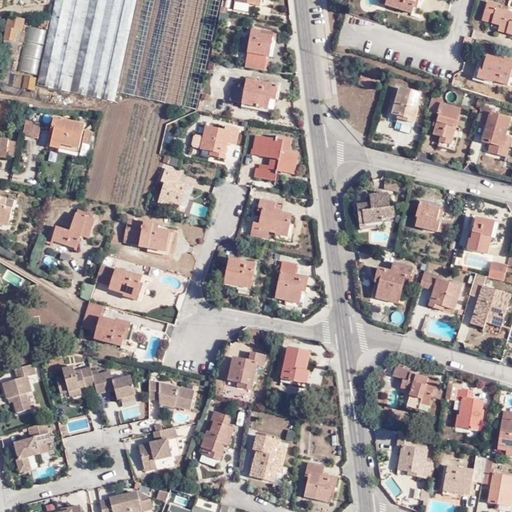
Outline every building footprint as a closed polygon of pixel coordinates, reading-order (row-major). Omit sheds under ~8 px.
[(54,0),(38,96),(114,110),(133,0),(54,0)] [(125,93),(144,0),(139,0),(118,92),(125,93)] [(155,0),(144,0),(125,93),(134,95),(155,0)] [(155,0),(134,95),(149,99),(171,0),(155,0)] [(187,0),(171,0),(149,99),(165,102),(187,0)] [(187,0),(165,102),(180,106),(204,0),(187,0)] [(220,0),(204,0),(180,106),(197,109),(220,0)] [(235,0),(234,7),(246,9),(248,2),(261,4),(261,0),(235,0)] [(387,0),(386,6),(412,14),(415,4),(418,5),(419,0),(387,0)] [(509,28),(507,33),(511,34),(511,13),(497,9),(498,5),(488,2),(483,20),(501,25),(509,28)] [(7,56),(17,58),(21,43),(15,42),(18,30),(23,31),(25,20),(11,16),(4,49),(8,50),(7,56)] [(19,70),(39,75),(48,32),(28,27),(19,70)] [(270,58),(271,59),(275,39),(262,36),(262,33),(254,32),(249,54),(247,68),(264,71),(267,58),(270,58)] [(492,81),(507,85),(511,68),(511,64),(486,58),(484,67),(481,66),(477,79),(492,83),(492,81)] [(14,87),(35,91),(38,79),(17,74),(14,87)] [(360,86),(373,90),(375,82),(362,78),(360,86)] [(232,103),(243,105),(270,110),(272,97),(278,98),(280,84),(267,82),(267,84),(247,81),(246,90),(235,88),(232,103)] [(391,117),(413,123),(418,108),(416,107),(420,92),(400,86),(391,117)] [(270,110),(243,105),(243,110),(275,116),(278,98),(272,97),(270,110)] [(444,101),(435,98),(431,112),(440,115),(435,136),(442,138),(441,142),(452,145),(463,111),(442,105),(444,101)] [(493,110),(484,108),(480,122),(486,124),(490,125),(488,131),(484,130),(481,142),(489,144),(487,151),(505,156),(506,156),(509,148),(504,146),(507,136),(505,135),(510,119),(492,113),(493,110)] [(49,142),(77,148),(82,125),(51,118),(46,142),(49,142)] [(21,136),(28,138),(31,123),(24,122),(21,136)] [(39,125),(31,123),(28,138),(36,139),(39,125)] [(215,154),(226,156),(229,142),(237,144),(241,129),(228,126),(228,129),(208,125),(203,147),(216,150),(215,154)] [(90,131),(81,129),(78,142),(88,144),(90,131)] [(272,167),(284,169),(284,165),(294,167),(297,154),(291,152),(294,139),(278,135),(277,139),(265,136),(265,138),(259,137),(257,150),(262,150),(261,155),(273,158),(272,167)] [(7,157),(15,158),(18,142),(9,141),(9,139),(1,138),(0,145),(0,158),(6,159),(7,157)] [(76,153),(77,148),(49,142),(48,147),(76,153)] [(293,174),(294,167),(284,165),(284,169),(283,172),(293,174)] [(256,177),(277,181),(279,172),(258,168),(256,177)] [(169,203),(183,207),(189,187),(180,184),(183,175),(167,170),(163,184),(166,185),(160,203),(168,206),(169,203)] [(398,184),(385,182),(383,190),(397,193),(397,192),(398,186),(398,184)] [(370,203),(362,204),(364,224),(381,222),(381,220),(392,218),(394,218),(393,207),(389,207),(387,193),(370,195),(370,203)] [(6,208),(8,200),(0,198),(0,224),(10,227),(13,210),(6,208)] [(15,202),(8,200),(6,208),(13,210),(15,202)] [(256,236),(272,238),(273,231),(281,232),(281,234),(291,236),(295,213),(285,211),(278,210),(279,202),(264,200),(262,211),(266,212),(264,222),(258,221),(256,236)] [(287,204),(279,202),(278,210),(285,211),(287,204)] [(206,217),(208,206),(193,203),(191,214),(206,217)] [(418,227),(450,235),(453,222),(444,220),(445,211),(432,208),(432,205),(422,203),(418,217),(421,218),(418,227)] [(382,226),(381,222),(364,224),(362,204),(358,205),(360,228),(382,226)] [(77,211),(76,215),(93,221),(94,217),(77,211)] [(93,221),(76,215),(70,233),(57,229),(52,242),(77,250),(82,237),(90,239),(96,222),(93,221)] [(154,228),(155,224),(130,219),(125,241),(141,244),(140,247),(167,252),(171,231),(159,229),(154,228)] [(468,250),(488,255),(496,224),(478,219),(473,241),(471,240),(468,250)] [(242,288),(253,290),(256,274),(260,275),(262,267),(233,261),(228,282),(242,285),(242,288)] [(277,297),(300,301),(304,284),(309,286),(311,276),(298,273),(299,263),(285,261),(277,297)] [(384,299),(398,303),(406,278),(409,279),(413,268),(394,262),(391,271),(378,268),(375,277),(372,291),(378,293),(377,297),(384,299)] [(508,267),(493,262),(489,278),(504,283),(507,274),(508,267)] [(116,272),(102,268),(98,281),(112,286),(110,291),(125,296),(124,298),(139,302),(143,290),(140,289),(143,279),(117,271),(116,272)] [(429,307),(439,310),(440,306),(452,310),(459,287),(438,280),(439,277),(424,272),(420,287),(433,291),(429,307)] [(486,278),(476,275),(469,296),(478,299),(470,326),(483,330),(485,324),(501,329),(510,297),(483,290),(486,278)] [(84,287),(82,297),(89,298),(91,288),(84,287)] [(107,309),(91,304),(82,331),(98,335),(96,342),(122,350),(125,338),(127,339),(131,326),(118,322),(117,324),(104,320),(107,309)] [(291,382),(308,385),(311,371),(307,370),(310,351),(290,347),(285,377),(292,378),(291,382)] [(241,386),(252,388),(258,364),(265,366),(267,356),(253,352),(251,359),(236,356),(230,379),(242,381),(241,386)] [(35,362),(17,367),(20,377),(5,381),(9,396),(11,396),(15,395),(16,399),(19,411),(33,407),(28,392),(34,390),(30,375),(38,372),(35,362)] [(406,409),(418,413),(422,403),(430,405),(431,399),(439,401),(442,393),(436,392),(438,384),(411,376),(412,373),(408,372),(410,368),(405,366),(400,364),(398,369),(397,369),(394,378),(404,381),(401,390),(411,393),(406,409)] [(95,376),(93,367),(78,370),(76,365),(66,368),(68,376),(60,378),(63,393),(71,391),(72,397),(83,394),(82,388),(82,386),(86,385),(87,387),(97,385),(95,376)] [(113,371),(95,376),(97,385),(100,394),(117,389),(119,399),(123,399),(136,395),(138,395),(134,376),(116,381),(113,371)] [(3,374),(5,380),(16,378),(15,372),(3,374)] [(189,390),(151,381),(151,398),(177,405),(176,407),(192,411),(197,393),(194,392),(189,390)] [(459,389),(449,387),(446,402),(456,404),(463,405),(461,414),(461,419),(459,419),(457,430),(479,433),(484,403),(472,401),(473,394),(462,392),(459,392),(459,389)] [(141,404),(143,419),(150,418),(149,403),(141,404)] [(427,414),(430,405),(422,403),(419,411),(427,414)] [(203,455),(217,460),(220,461),(224,450),(220,448),(222,444),(226,446),(233,428),(225,425),(228,416),(214,411),(211,420),(214,421),(209,432),(207,432),(201,448),(203,449),(201,454),(203,455)] [(498,451),(508,453),(508,450),(511,450),(511,415),(504,414),(498,451)] [(53,443),(48,423),(30,427),(33,438),(29,439),(29,442),(25,443),(25,440),(16,442),(20,458),(18,459),(21,472),(32,469),(29,456),(50,451),(48,443),(53,443)] [(175,429),(163,431),(160,432),(162,442),(157,442),(140,446),(144,468),(157,465),(156,461),(172,457),(168,441),(177,439),(175,429)] [(413,480),(434,481),(436,465),(427,464),(428,453),(412,451),(413,438),(398,434),(396,451),(401,452),(399,474),(413,476),(413,480)] [(277,467),(281,468),(286,448),(279,446),(280,441),(258,436),(254,451),(257,452),(252,477),(273,482),(274,482),(276,473),(277,467)] [(214,466),(217,460),(203,455),(200,461),(214,466)] [(483,485),(487,460),(477,458),(474,472),(445,469),(444,476),(447,477),(444,493),(456,495),(456,493),(471,495),(473,483),(483,485)] [(487,459),(487,460),(483,485),(483,486),(493,487),(490,506),(511,509),(511,479),(500,478),(500,474),(497,473),(499,463),(487,459)] [(306,496),(329,501),(332,487),(335,487),(337,477),(322,474),(323,466),(309,464),(307,476),(310,477),(306,496)] [(284,468),(281,468),(277,467),(276,473),(274,482),(273,482),(272,484),(281,486),(284,475),(282,474),(284,468)] [(35,468),(35,477),(52,477),(52,468),(35,468)] [(173,493),(163,490),(159,499),(169,502),(173,493)] [(430,504),(432,493),(423,492),(422,502),(430,504)] [(113,501),(102,503),(103,511),(147,511),(156,510),(154,500),(151,500),(151,498),(143,495),(140,495),(140,493),(125,496),(125,499),(121,500),(121,497),(112,499),(113,501)]
